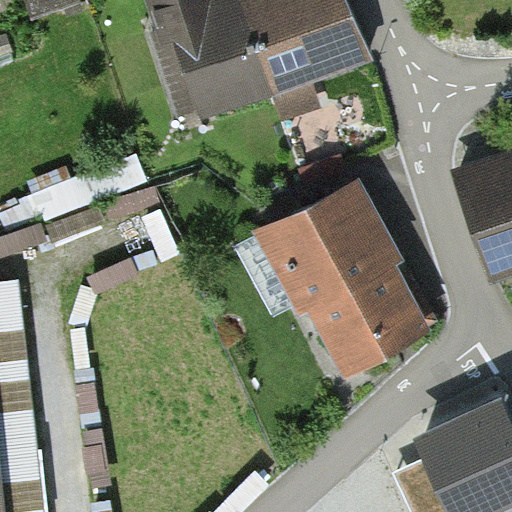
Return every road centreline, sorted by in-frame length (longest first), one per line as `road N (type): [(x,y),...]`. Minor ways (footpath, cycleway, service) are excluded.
road 1 (residential): [(498,335),(428,377),(281,511)]
road 2 (residential): [(498,335),(454,237),(430,144),(432,95)]
